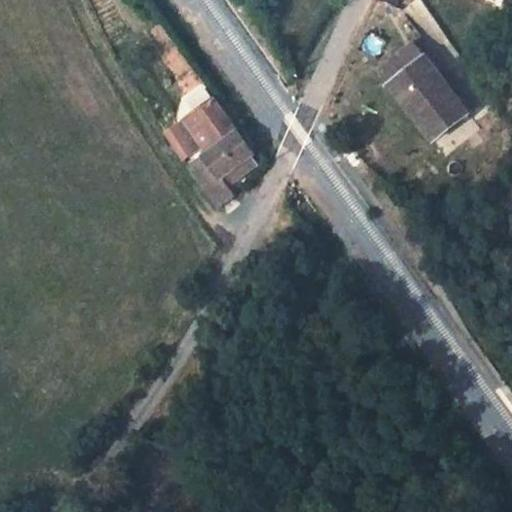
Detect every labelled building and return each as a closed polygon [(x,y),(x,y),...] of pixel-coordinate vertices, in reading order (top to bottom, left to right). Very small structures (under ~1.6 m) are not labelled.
[(480,124),(429,52),(415,63),(466,133),(480,124)] [(445,148),(466,133),(415,63),(394,77),(445,148)] [(238,133),(213,101),(183,122),(208,156),(192,168),(221,207),(237,196),(229,185),(223,176),(235,167),(242,176),(258,164),(251,155),(254,153),(239,133),(238,133)] [(180,126),(172,114),(160,122),(168,134),(176,129),(180,126)] [(185,133),(180,126),(176,129),(181,136),(183,134),(185,133)] [(195,153),(183,134),(181,136),(176,129),(168,134),(185,159),(195,153)] [(242,176),(235,167),(223,176),(229,185),(242,176)]
